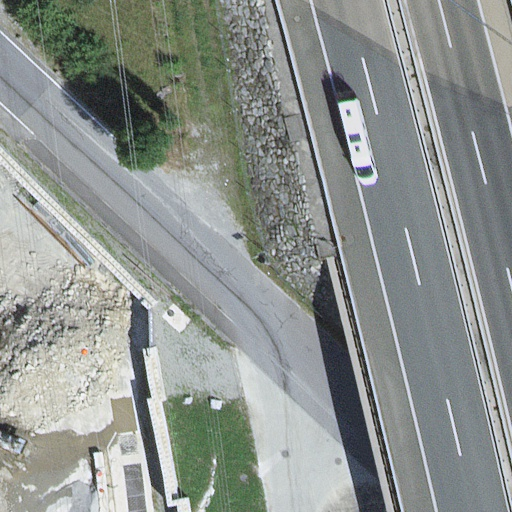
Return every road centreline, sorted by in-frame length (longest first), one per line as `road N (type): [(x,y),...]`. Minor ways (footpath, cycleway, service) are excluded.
road 1 (tertiary): [(0,69),(467,511)]
road 2 (motorway): [(347,0),(471,511)]
road 3 (motorway): [(511,276),(441,0)]
